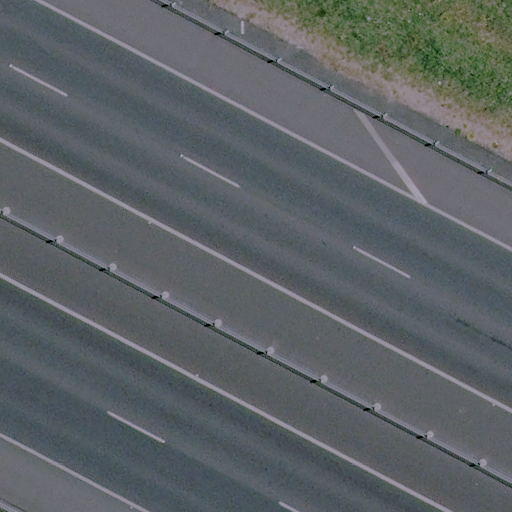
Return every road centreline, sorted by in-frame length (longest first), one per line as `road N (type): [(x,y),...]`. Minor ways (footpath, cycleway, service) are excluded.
road 1 (motorway): [(0,50),(511,320)]
road 2 (motorway): [(308,511),(0,349)]
